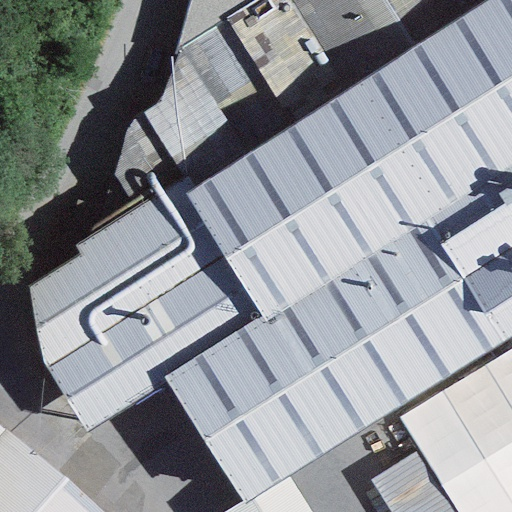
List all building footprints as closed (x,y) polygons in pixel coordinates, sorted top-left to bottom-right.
[(188,0),(96,223),(170,177),(184,194),(489,0),(188,0)] [(511,0),(489,0),(184,194),(260,316),(263,323),(511,168),(511,0)] [(241,502),(243,505),(287,477),(511,333),(511,168),(263,323),(260,316),(163,378),(168,385),(241,502)] [(163,378),(260,316),(184,194),(170,177),(96,223),(100,231),(74,246),(80,258),(30,289),(41,353),(86,431),(168,385),(163,378)] [(511,511),(511,348),(400,419),(420,452),(456,511),(511,511)] [(0,511),(99,511),(0,422),(0,511)] [(389,511),(456,511),(420,452),(370,482),(389,511)] [(308,511),(287,477),(243,505),(241,502),(223,511),(308,511)]
